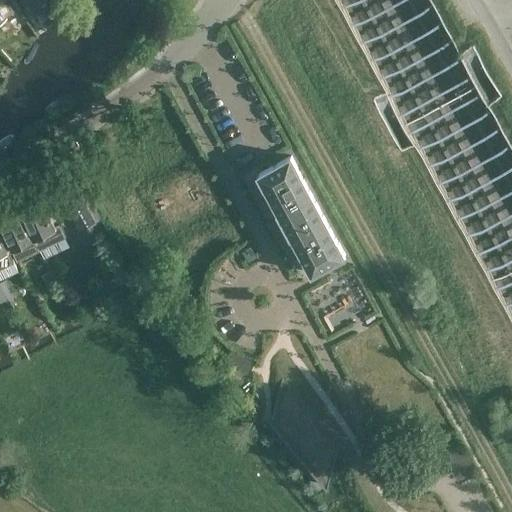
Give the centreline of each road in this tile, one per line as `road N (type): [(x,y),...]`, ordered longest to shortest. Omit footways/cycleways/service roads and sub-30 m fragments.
road 1 (track): [(511,501),(234,0)]
road 2 (residential): [(0,175),(167,66)]
